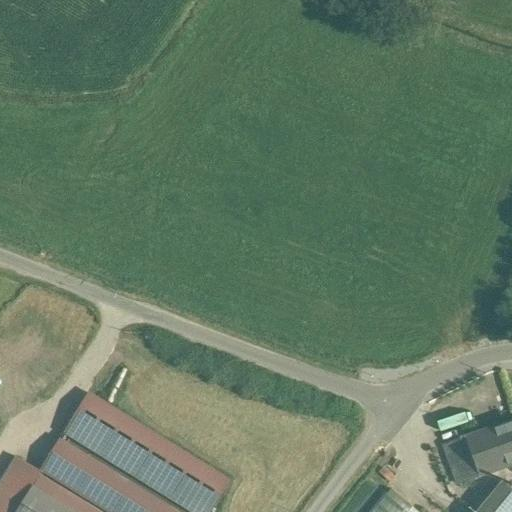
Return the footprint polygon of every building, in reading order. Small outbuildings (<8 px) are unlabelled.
[(511,420),(466,437),(480,477),(511,466),(511,420)] [(466,437),(445,444),(459,485),(480,477),(466,437)] [(511,511),(511,490),(502,482),(477,511),(511,511)] [(70,511),(33,489),(18,511),(70,511)] [(417,511),(391,489),(371,511),(417,511)]
